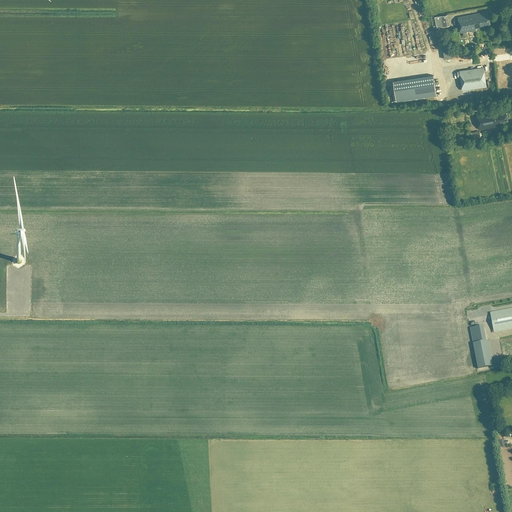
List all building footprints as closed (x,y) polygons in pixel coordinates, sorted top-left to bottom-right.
[(473,15),(476,30),(480,29),(479,28),(484,27),(484,25),(490,24),(488,12),(473,15)] [(447,15),(434,18),(436,28),(449,26),(447,15)] [(476,31),(476,30),(473,15),(458,18),(461,33),(471,31),(471,32),(476,31)] [(445,59),(452,58),(450,47),(443,49),(445,59)] [(462,91),(487,87),(484,67),(459,71),(457,72),(458,78),(460,78),(462,91)] [(436,96),(433,75),(393,81),(396,102),(436,96)] [(476,114),(479,130),(497,126),(496,125),(501,124),(500,122),(508,121),(506,111),(499,113),(499,109),(476,114)] [(481,137),(480,131),(471,132),(471,133),(469,133),(470,139),(481,137)] [(494,333),(511,329),(511,308),(490,313),(494,333)] [(478,369),(493,366),(488,341),(486,342),(483,326),(470,328),(473,344),(478,369)]
